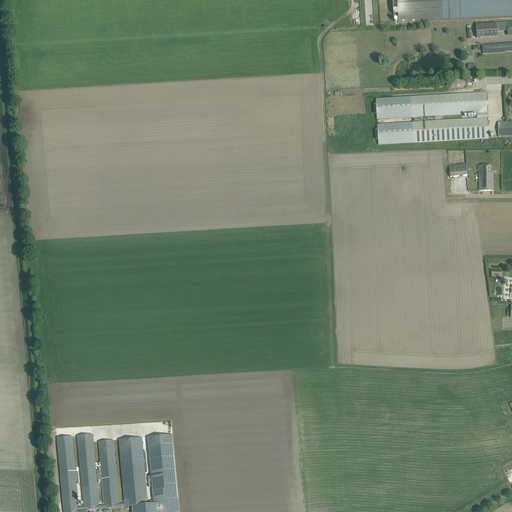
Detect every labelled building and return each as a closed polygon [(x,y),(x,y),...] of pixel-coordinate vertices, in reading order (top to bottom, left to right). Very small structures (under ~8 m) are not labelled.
[(511,0),(392,0),(394,19),(398,19),(399,23),(511,18),(511,0)] [(483,54),(505,53),(505,51),(511,50),(511,43),(482,45),(483,54)] [(449,81),(450,88),(465,87),(465,80),(449,81)] [(376,114),(377,120),(477,114),(477,118),(377,124),(377,130),(375,130),(376,140),(378,140),(378,145),(489,139),(486,93),(376,99),(376,105),(374,106),(374,114),(376,114)] [(511,121),(498,122),(498,138),(511,137),(511,121)] [(449,167),(450,177),(468,175),(466,165),(449,167)] [(477,166),(477,170),(479,170),(479,191),(492,191),(492,176),(490,176),(490,166),(477,166)] [(84,511),(84,510),(99,509),(105,508),(105,509),(132,506),(148,505),(148,501),(142,438),(119,440),(125,503),(119,503),(113,441),(99,442),(105,505),(99,505),(92,435),(78,436),(84,507),(78,507),(72,437),(57,438),(63,511),(84,511)] [(153,501),(148,501),(148,505),(132,506),(132,511),(179,511),(173,435),(147,438),(153,501)]
